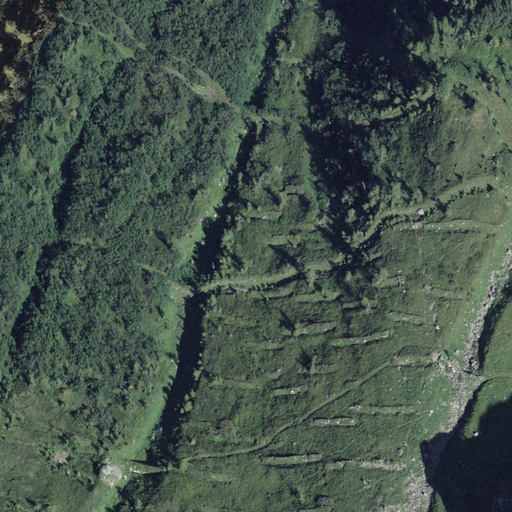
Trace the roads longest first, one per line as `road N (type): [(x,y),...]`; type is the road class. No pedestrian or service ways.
road 1 (track): [(511,195),(471,185),(392,219),(330,263),(195,292),(115,251),(46,243),(0,225)]
road 2 (track): [(42,0),(126,56),(256,121),(315,130),(360,124),(398,114),(447,75),(478,91),(511,136)]
road 3 (track): [(217,99),(208,78),(151,50),(90,0)]
